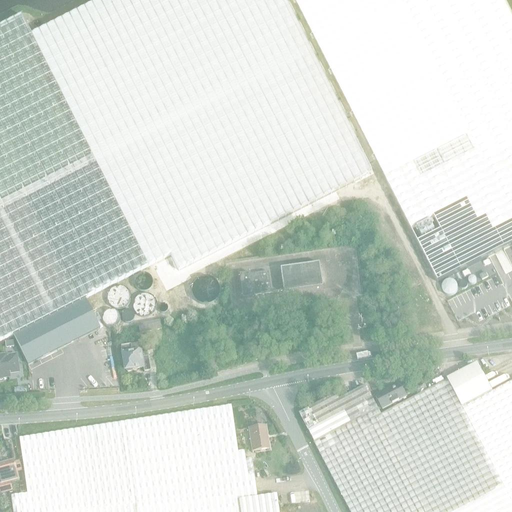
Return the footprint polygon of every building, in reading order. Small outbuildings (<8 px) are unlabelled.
[(21,15),(0,26),(0,342),(13,336),(85,299),(171,256),(178,271),(249,235),(332,193),(373,172),(285,0),(99,0),(31,35),(21,15)] [(511,19),(502,0),(294,0),(411,229),(434,218),(441,231),(418,243),(439,283),(511,245),(511,233),(510,230),(511,229),(511,19)] [(283,293),(322,287),(319,264),(280,269),(283,293)] [(253,296),(271,294),(268,272),(250,275),(250,273),(239,275),(243,299),(253,297),(253,296)] [(152,283),(152,281),(151,279),(149,277),(146,275),(143,274),(139,275),(137,277),(135,280),(134,283),(135,286),(136,289),(139,291),(142,292),(146,291),(148,291),(149,289),(151,287),(152,283)] [(219,292),(219,291),(218,288),(217,286),(214,281),(210,279),(207,278),(204,277),(199,279),(194,282),(192,287),(191,292),(192,297),(195,302),(200,304),(205,305),(209,304),(214,302),(217,297),(219,292)] [(458,287),(458,286),(457,284),(456,283),(455,282),(454,281),(453,280),(452,280),(450,280),(449,280),(448,280),(446,281),(445,282),(444,283),(443,285),(443,286),(443,287),(443,289),(443,290),(444,291),(445,293),(446,294),(448,294),(449,295),(451,295),(453,294),(454,294),(456,293),(457,291),(457,290),(458,289),(458,287)] [(481,283),(458,290),(462,303),(464,302),(466,307),(462,308),(464,315),(493,305),(488,289),(483,291),(481,283)] [(130,298),(130,294),(127,290),(123,287),(121,286),(118,286),(114,287),(110,290),(108,294),(107,298),(108,303),(111,307),(115,309),(119,310),(122,309),(127,307),(129,303),(130,298)] [(156,306),(156,305),(155,301),(153,297),(149,295),(146,294),(144,294),(140,295),(136,297),(133,301),(133,306),(134,310),(136,314),(141,317),(145,317),(148,317),(152,314),(155,310),(156,306)] [(85,299),(13,336),(28,365),(100,329),(85,299)] [(120,319),(120,318),(119,315),(117,312),(115,310),(111,309),(108,310),(107,310),(105,312),(103,314),(102,318),(102,321),(104,324),(107,326),(110,327),(114,327),(117,325),(119,322),(120,319)] [(154,321),(138,324),(139,334),(161,330),(159,321),(154,321)] [(137,344),(121,347),(125,370),(127,370),(128,371),(134,370),(134,368),(144,366),(145,371),(150,370),(148,360),(148,357),(143,358),(141,351),(139,351),(137,344)] [(6,355),(0,356),(0,379),(3,379),(4,378),(9,377),(9,373),(19,372),(16,355),(6,356),(6,355)] [(463,372),(448,380),(463,408),(493,392),(479,364),(463,372)] [(337,394),(300,414),(309,431),(315,443),(314,443),(350,511),(511,511),(511,382),(493,392),(463,408),(448,380),(382,415),(367,386),(340,400),(337,394)] [(383,409),(407,397),(402,388),(397,390),(396,389),(394,390),(392,387),(376,396),(383,409)] [(27,494),(11,496),(13,511),(239,511),(238,500),(256,498),(251,459),(247,460),(245,460),(244,451),(237,452),(231,406),(214,408),(19,439),(27,494)] [(266,426),(249,429),(252,452),(269,449),(266,426)] [(13,461),(0,464),(0,494),(12,491),(10,482),(18,480),(16,473),(14,462),(13,461)] [(19,461),(14,462),(16,473),(22,471),(19,461)] [(256,498),(238,500),(239,511),(278,511),(277,495),(257,498),(256,498)]
